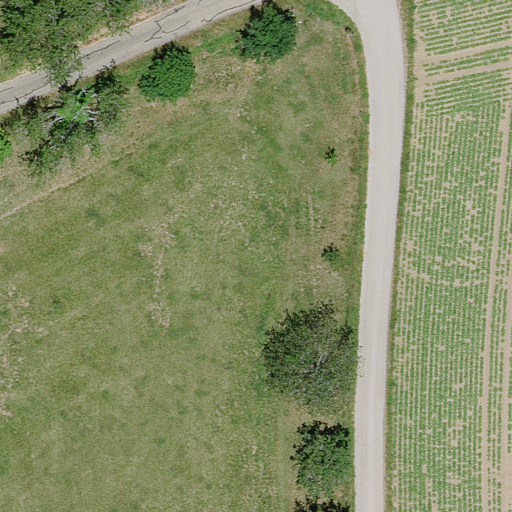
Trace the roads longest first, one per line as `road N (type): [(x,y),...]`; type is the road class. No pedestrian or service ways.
road 1 (track): [(378,0),(386,149),(372,511)]
road 2 (unclassified): [(0,102),(258,0)]
